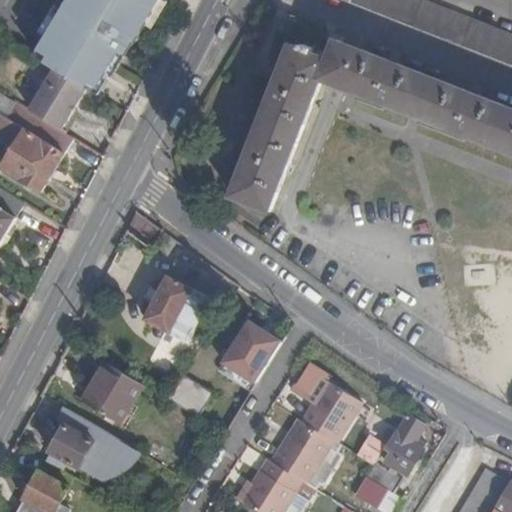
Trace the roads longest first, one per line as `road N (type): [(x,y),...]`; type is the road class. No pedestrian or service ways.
road 1 (primary): [(0,422),(122,171)]
road 2 (residential): [(187,511),(316,309)]
road 3 (residential): [(316,309),(122,171)]
road 4 (primary): [(122,171),(210,0)]
road 5 (residential): [(460,410),(316,309)]
